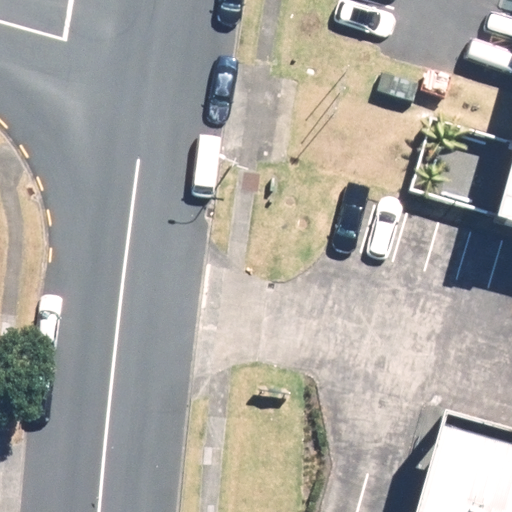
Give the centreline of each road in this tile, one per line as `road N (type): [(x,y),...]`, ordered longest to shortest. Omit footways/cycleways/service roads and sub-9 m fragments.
road 1 (tertiary): [(152,40),(93,511)]
road 2 (unclassified): [(0,0),(152,40)]
